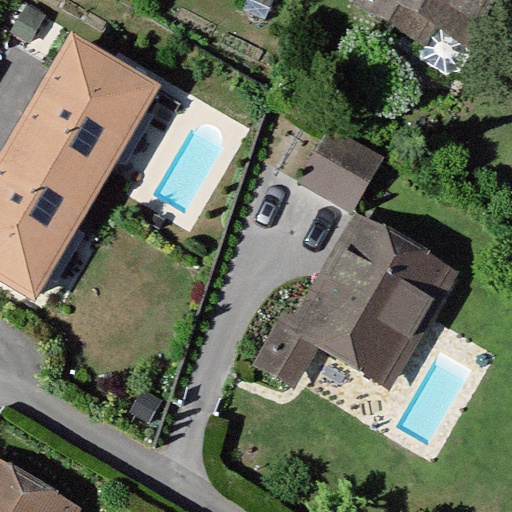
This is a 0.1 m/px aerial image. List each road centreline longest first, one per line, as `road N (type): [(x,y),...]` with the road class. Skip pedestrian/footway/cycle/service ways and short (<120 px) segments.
road 1 (unknown): [(197,499),(303,215)]
road 2 (residential): [(218,511),(0,382)]
